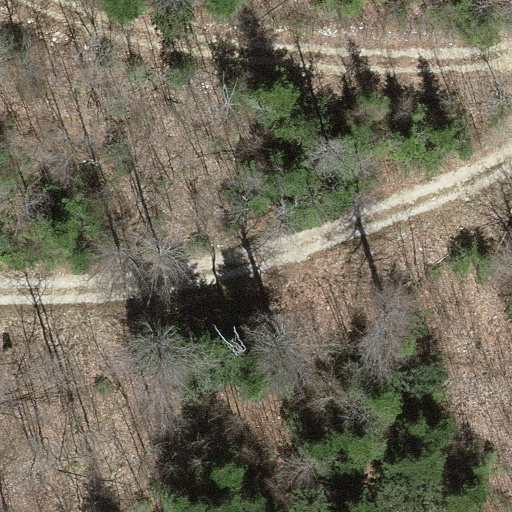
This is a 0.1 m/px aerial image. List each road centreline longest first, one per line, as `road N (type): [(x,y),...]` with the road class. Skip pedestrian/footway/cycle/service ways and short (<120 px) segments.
road 1 (track): [(0,286),(189,281),(286,255),(511,159)]
road 2 (track): [(511,53),(295,59),(162,46),(41,0)]
